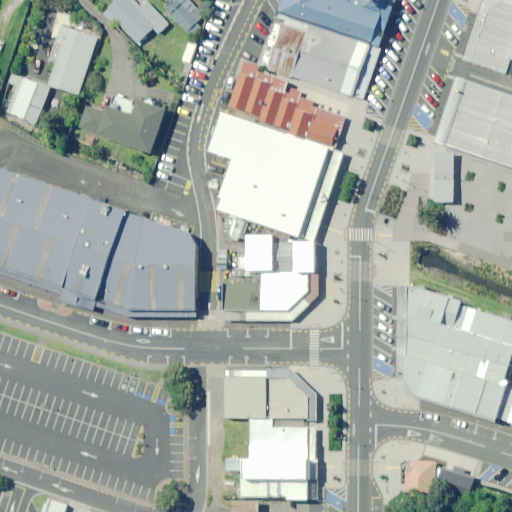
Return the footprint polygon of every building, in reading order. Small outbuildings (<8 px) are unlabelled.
[(142,9),(132,0),(117,0),(106,12),(139,42),(153,28),(159,34),(168,23),(147,3),(142,9)] [(394,0),(280,0),(279,4),(374,36),(381,39),(394,0)] [(511,54),(511,0),(481,0),(477,13),(462,56),(506,71),(511,54)] [(193,16),(182,4),(171,15),(192,37),(202,28),(197,23),(203,18),(198,12),(193,16)] [(374,36),(279,4),(260,63),(353,93),(374,36)] [(97,37),(62,26),(54,49),(60,51),(49,85),(79,94),(97,37)] [(244,60),(241,71),(271,81),(269,85),(285,90),(283,95),(312,105),(314,99),(300,94),(302,89),(287,84),(288,79),(257,69),(258,65),(244,60)] [(271,81),(241,71),(229,105),(260,115),(259,118),(290,128),(290,130),(337,144),(346,115),(312,105),(283,95),(285,90),(269,85),(271,81)] [(50,88),(20,77),(8,112),(38,123),(50,88)] [(511,91),(467,77),(445,141),(511,163),(511,91)] [(152,155),(161,130),(168,110),(119,92),(112,112),(89,104),(80,128),(152,155)] [(332,146),(221,111),(209,147),(232,154),(215,206),(304,234),(332,146)] [(454,149),(436,149),(436,198),(453,198),(454,149)] [(194,232),(0,165),(0,260),(129,304),(193,305),(194,232)] [(224,280),(224,306),(288,307),(309,287),(310,239),(255,239),(255,280),(224,280)] [(511,421),(511,317),(461,301),(462,297),(409,280),(409,349),(406,349),(406,375),(417,392),(496,416),(511,421)] [(290,376),(226,376),(225,415),(253,415),(308,416),(309,393),(290,376)] [(308,454),(308,425),(272,425),(272,417),(251,417),(251,454),(308,454)] [(308,476),(308,454),(251,454),(242,454),(242,476),(308,476)] [(436,460),(410,458),(407,491),(431,493),(431,487),(434,487),(436,460)] [(453,468),(442,465),(436,485),(468,495),(474,475),(463,472),(465,467),(454,464),(453,468)] [(308,496),(308,476),(242,476),(242,496),(308,496)] [(259,511),(259,498),(233,498),(232,511),(259,511)]
